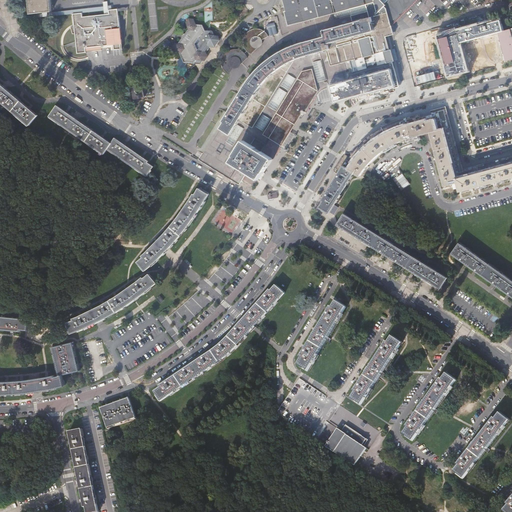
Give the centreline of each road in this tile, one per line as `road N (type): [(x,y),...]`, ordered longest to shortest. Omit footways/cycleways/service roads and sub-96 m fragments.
road 1 (tertiary): [(0,28),(105,113),(278,217)]
road 2 (tertiary): [(52,404),(126,380),(180,346),(281,234)]
road 3 (residential): [(464,330),(395,432),(446,465),(511,380)]
road 4 (residential): [(290,357),(291,367),(338,397),(407,292)]
road 5 (residential): [(416,103),(400,35),(511,3)]
road 6 (residential): [(379,173),(416,148),(446,206),(511,191)]
road 7 (residential): [(296,213),(354,121),(416,103)]
